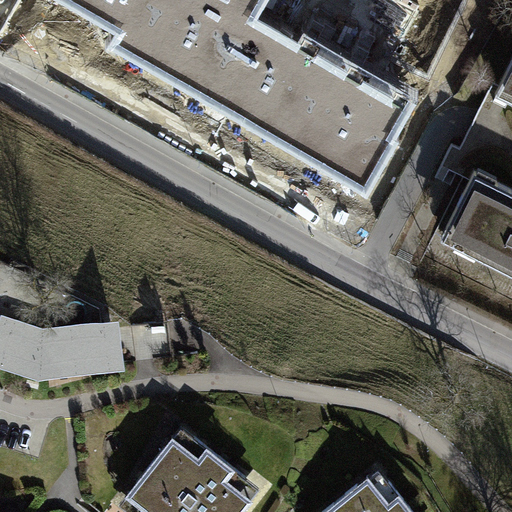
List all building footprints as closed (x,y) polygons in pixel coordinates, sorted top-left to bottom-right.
[(80,0),(359,153),(406,68),(281,0),(80,0)] [(511,73),(500,98),(511,103),(511,73)] [(511,191),(479,175),(444,243),(511,276),(511,191)] [(53,333),(8,320),(0,342),(0,370),(52,386),(134,376),(128,326),(53,333)] [(213,462),(188,443),(145,499),(161,511),(258,511),(265,504),(240,484),(248,473),(221,452),(213,462)] [(404,507),(380,478),(338,511),(423,511),(413,499),(404,507)]
